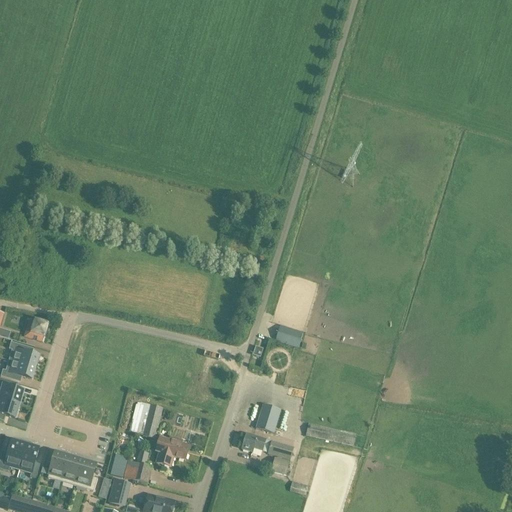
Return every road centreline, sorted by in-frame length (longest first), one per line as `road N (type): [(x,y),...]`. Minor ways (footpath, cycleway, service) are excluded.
road 1 (unclassified): [(247,354),(354,0)]
road 2 (residential): [(42,414),(71,316),(247,354)]
road 3 (unclassified): [(198,511),(247,354)]
road 4 (residential): [(42,414),(95,430),(89,450),(36,435)]
